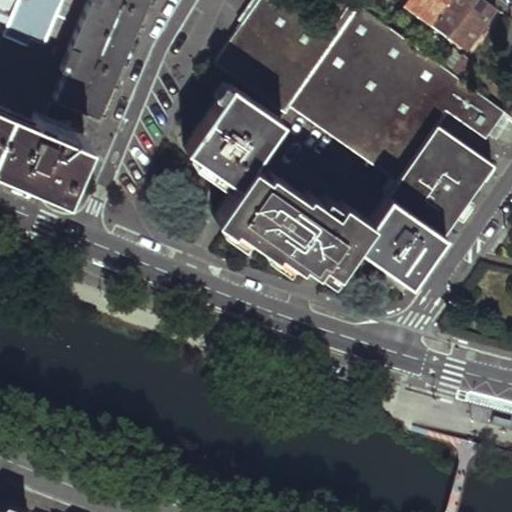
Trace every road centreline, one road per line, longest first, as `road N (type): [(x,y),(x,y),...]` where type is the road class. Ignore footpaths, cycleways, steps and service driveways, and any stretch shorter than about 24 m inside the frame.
road 1 (primary): [(76,239),(393,355)]
road 2 (residential): [(76,239),(200,0)]
road 3 (residential): [(393,355),(511,178)]
road 4 (primary): [(143,511),(0,456)]
road 5 (primary): [(393,355),(511,387)]
